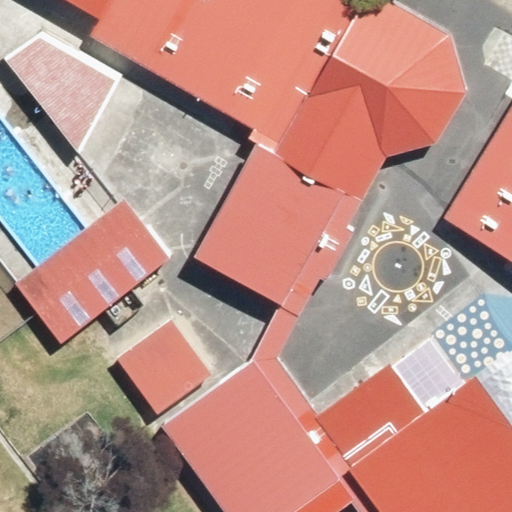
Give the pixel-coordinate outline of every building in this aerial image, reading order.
[(14,0),(251,130),(181,255),(294,318),(385,158),(432,141),(463,90),(453,35),(388,0),(363,0),(348,29),(295,0),(14,0)] [(74,146),(110,81),(29,36),(2,61),(74,146)] [(511,103),(441,214),(511,259),(511,103)] [(174,256),(123,194),(11,286),(33,313),(61,348),(174,256)] [(221,364),(177,307),(112,357),(156,414),(221,364)] [(511,511),(511,438),(464,374),(329,472),(246,360),(154,427),(216,511),(276,511),(345,462),(381,511),(511,511)]
